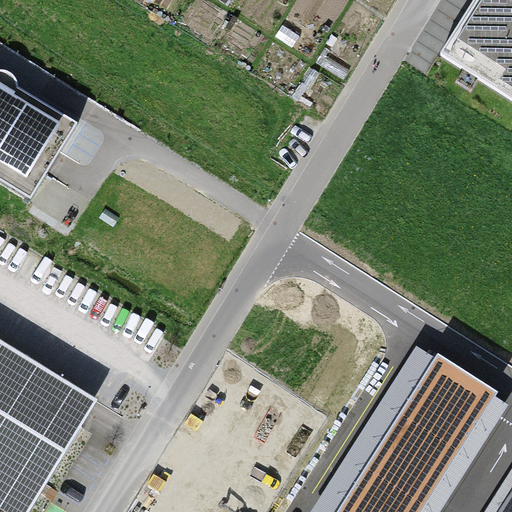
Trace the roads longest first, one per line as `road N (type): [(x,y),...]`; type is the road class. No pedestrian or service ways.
road 1 (residential): [(116,511),(273,251)]
road 2 (residential): [(273,251),(425,0)]
road 3 (residential): [(511,385),(273,251)]
